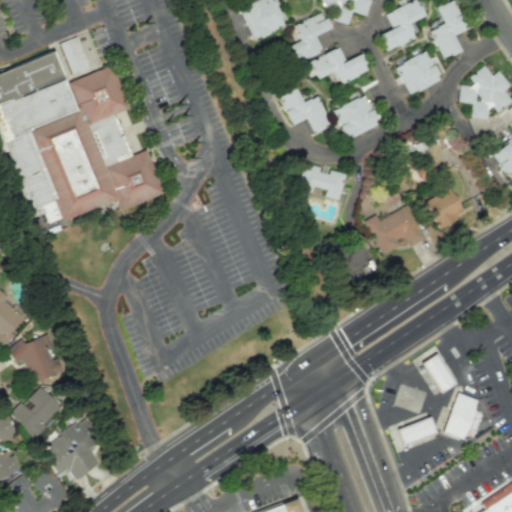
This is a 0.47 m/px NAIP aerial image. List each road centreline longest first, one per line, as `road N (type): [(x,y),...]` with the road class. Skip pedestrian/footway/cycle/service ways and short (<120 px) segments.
road 1 (residential): [(511,29),(454,73),(444,98),(340,153),(311,150),(287,136),(224,0)]
road 2 (tertiary): [(311,362),(93,511)]
road 3 (tertiary): [(337,381),(511,263)]
road 4 (secondary): [(384,511),(337,381),(311,362)]
road 5 (tertiary): [(442,276),(311,362)]
road 6 (tertiary): [(183,482),(311,399)]
road 7 (secondary): [(311,399),(354,511)]
